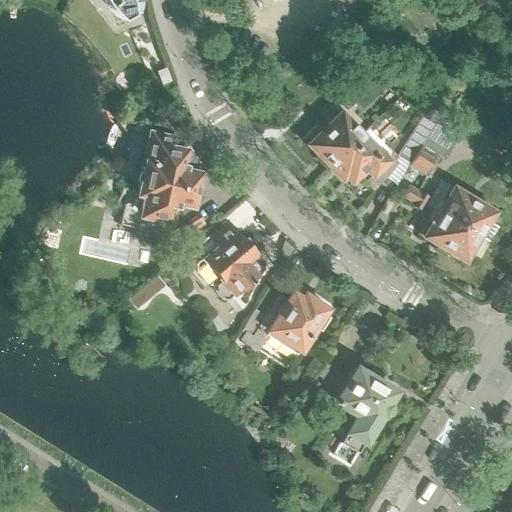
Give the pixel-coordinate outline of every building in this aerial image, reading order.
[(102,0),(104,2),(111,11),(120,19),(132,13),(134,10),(136,5),(136,0),(102,0)] [(334,97),(354,82),(343,72),(325,84),(334,97)] [(317,155),(328,166),(363,132),(342,109),(332,119),(317,133),(311,127),(300,137),(317,155)] [(396,155),(409,163),(420,144),(434,121),(423,111),(396,155)] [(363,132),(328,166),(338,177),(345,184),(356,174),(363,181),(369,174),(377,183),(384,176),(392,167),(395,163),(388,155),(387,156),(363,132)] [(189,204),(196,175),(202,171),(186,146),(180,150),(172,148),(174,139),(149,134),(136,192),(126,190),(121,210),(131,212),(129,224),(157,230),(160,218),(166,220),(177,237),(200,222),(189,204)] [(420,144),(409,163),(407,165),(426,176),(439,155),(420,144)] [(421,210),(425,204),(413,197),(417,190),(409,185),(402,197),(410,201),(409,203),(421,210)] [(433,209),(477,235),(492,211),(479,203),(447,185),(433,209)] [(417,190),(413,197),(425,204),(429,197),(417,190)] [(462,260),(477,235),(433,209),(418,234),(462,260)] [(261,269),(250,256),(253,253),(226,221),(196,246),(204,256),(200,259),(218,281),(214,285),(214,290),(220,298),(226,299),(261,269)] [(138,289),(126,299),(135,310),(147,301),(138,289)] [(318,330),(327,317),(320,313),(323,308),(321,307),(319,303),(314,300),(310,300),(302,294),(299,299),(290,293),(285,299),(278,294),(266,313),(269,315),(267,319),(253,310),(239,330),(243,332),(238,339),(256,350),(266,335),(293,354),(311,326),(318,330)] [(392,412),(393,408),(392,404),(390,400),(392,397),(390,396),(393,391),(353,367),(347,378),(324,364),(310,387),(340,406),(331,421),(346,430),(339,442),(356,453),(366,436),(370,434),(373,429),(373,425),(376,420),(377,421),(379,418),(382,418),(386,418),(389,415),(392,412)]
